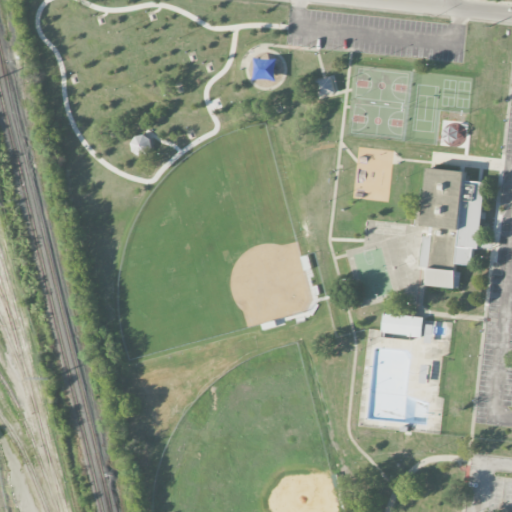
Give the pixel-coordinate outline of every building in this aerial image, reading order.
[(317,99),(336,95),(333,78),(314,82),(317,99)] [(132,137),(135,154),(151,151),(149,134),(132,137)] [(424,227),(460,230),(457,264),(473,265),(474,249),(481,249),(486,182),(466,181),(467,172),(428,169),(424,227)] [(427,285),(459,289),(461,272),(429,268),(427,285)] [(424,316),(384,314),(383,334),(423,336),(424,316)]
